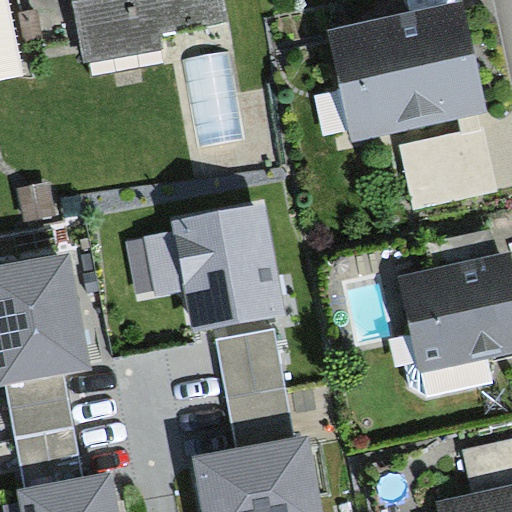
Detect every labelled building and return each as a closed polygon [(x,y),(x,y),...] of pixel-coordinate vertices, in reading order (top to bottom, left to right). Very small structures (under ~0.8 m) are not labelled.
[(72,0),(84,62),(153,50),(150,31),(210,20),(206,0),(72,0)] [(448,25),(328,48),(344,134),(465,111),(448,25)] [(475,144),(400,156),(409,208),(483,196),(475,144)] [(265,213),(180,227),(196,326),(281,312),(265,213)] [(64,267),(0,278),(0,327),(9,374),(81,361),(64,267)] [(511,353),(493,271),(404,291),(423,375),(511,355),(511,353)] [(318,511),(306,447),(206,466),(214,511),(318,511)] [(113,511),(108,483),(29,498),(31,511),(113,511)] [(511,511),(511,499),(459,511),(511,511)]
